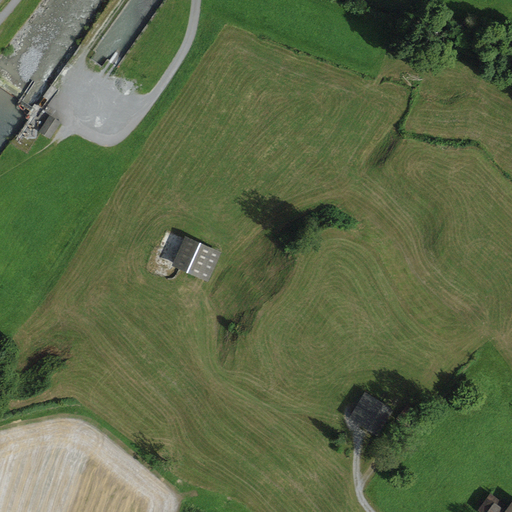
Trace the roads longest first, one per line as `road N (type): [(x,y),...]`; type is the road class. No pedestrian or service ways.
road 1 (unclassified): [(71,121),(106,139),(128,126),(178,57),(195,0)]
road 2 (track): [(124,0),(84,55),(71,121)]
